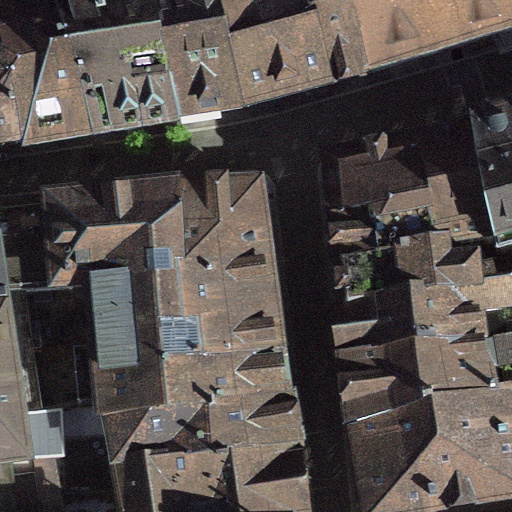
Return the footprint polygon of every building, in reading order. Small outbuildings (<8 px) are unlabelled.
[(88,134),(52,7),(32,12),(27,0),(0,0),(0,32),(1,34),(0,34),(0,43),(24,145),(24,146),(29,145),(29,144),(88,134)] [(173,121),(144,0),(50,0),(52,7),(88,134),(173,121)] [(144,0),(173,121),(240,110),(211,0),(144,0)] [(211,0),(240,110),(327,86),(308,0),(211,0)] [(308,0),(327,86),(362,78),(343,0),(308,0)] [(511,0),(343,0),(362,78),(449,52),(484,41),(511,32),(511,0)] [(0,148),(24,145),(0,43),(0,148)] [(511,121),(469,133),(469,137),(491,245),(494,257),(511,252),(511,121)] [(491,245),(469,137),(416,151),(336,168),(335,165),(328,166),(329,175),(331,175),(333,211),(334,225),(335,234),(338,271),(341,307),(341,317),(491,291),(490,287),(488,275),(472,277),(464,267),(449,269),(448,253),(491,245)] [(272,331),(271,320),(269,304),(255,199),(257,199),(256,189),(246,190),(246,192),(207,192),(206,190),(177,192),(176,190),(173,190),(176,246),(175,247),(174,294),(169,294),(170,325),(155,326),(155,375),(160,416),(104,424),(105,426),(113,470),(113,478),(120,511),(297,511),(289,449),(284,410),(282,398),(278,371),(276,360),(272,331)] [(155,326),(170,325),(169,294),(174,294),(175,247),(176,246),(173,190),(168,191),(168,193),(10,209),(0,211),(0,268),(21,418),(39,417),(24,312),(41,310),(40,292),(89,289),(98,410),(98,413),(100,427),(105,426),(104,424),(160,416),(155,375),(155,326)] [(0,511),(33,511),(34,504),(21,418),(0,268),(0,511)] [(511,287),(491,291),(341,317),(342,329),(346,364),(478,350),(511,342),(511,287)] [(511,400),(511,342),(478,350),(346,364),(349,394),(353,435),(505,402),(511,400)] [(511,446),(505,402),(353,435),(357,460),(364,507),(364,511),(427,511),(511,497),(511,499),(511,446)] [(120,511),(113,478),(113,470),(105,426),(100,427),(98,413),(39,417),(21,418),(34,504),(33,511),(120,511)]
